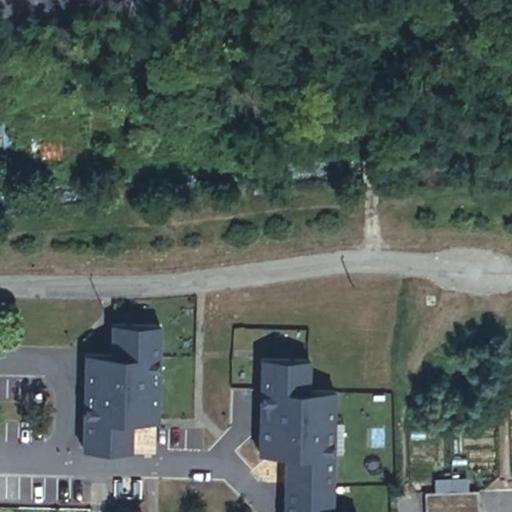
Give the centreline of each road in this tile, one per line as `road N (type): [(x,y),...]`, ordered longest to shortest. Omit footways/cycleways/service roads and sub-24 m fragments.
road 1 (residential): [(511,272),(391,263),(129,288),(0,286)]
road 2 (tertiary): [(0,18),(127,0)]
